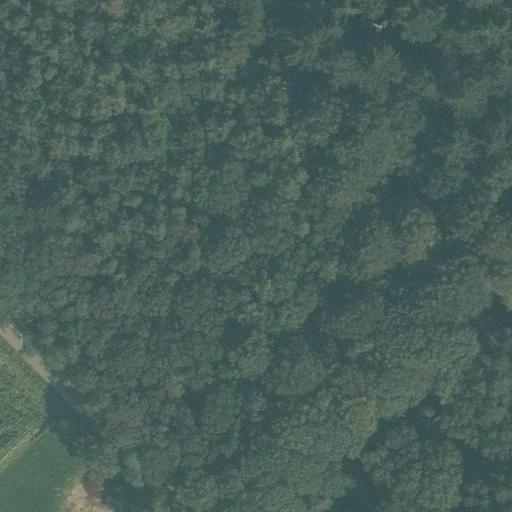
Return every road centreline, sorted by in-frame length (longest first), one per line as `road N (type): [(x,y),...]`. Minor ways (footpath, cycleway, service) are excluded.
road 1 (track): [(511,254),(219,511)]
road 2 (unclassified): [(180,511),(0,325)]
